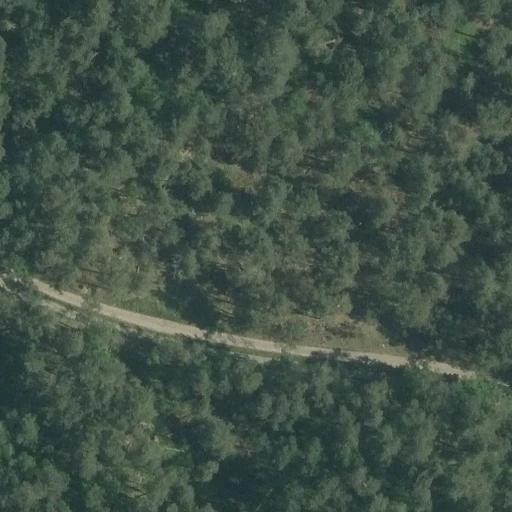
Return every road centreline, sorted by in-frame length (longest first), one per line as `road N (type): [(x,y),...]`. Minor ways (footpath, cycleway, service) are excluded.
road 1 (track): [(511,395),(421,367),(153,325),(0,268)]
road 2 (track): [(0,355),(69,481),(75,511)]
